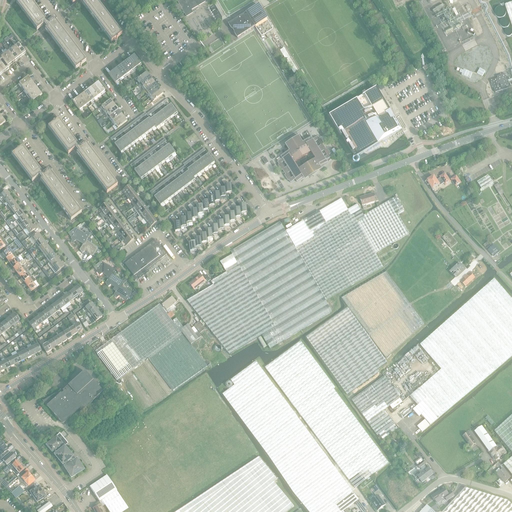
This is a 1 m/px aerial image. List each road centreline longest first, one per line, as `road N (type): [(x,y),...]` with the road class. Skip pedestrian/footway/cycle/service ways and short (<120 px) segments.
road 1 (tertiary): [(270,215),(511,123)]
road 2 (residential): [(132,41),(234,167)]
road 3 (tertiary): [(0,393),(115,319)]
road 4 (residential): [(79,272),(0,169)]
road 5 (unclassified): [(399,511),(444,479),(511,498)]
